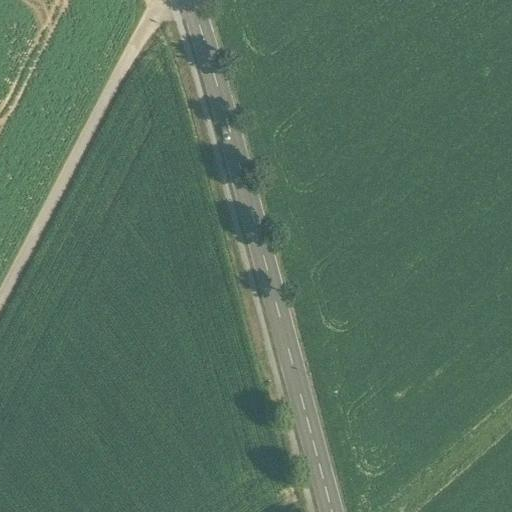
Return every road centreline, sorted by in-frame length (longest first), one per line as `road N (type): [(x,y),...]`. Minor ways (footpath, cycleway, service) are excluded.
road 1 (tertiary): [(328,511),(188,0)]
road 2 (track): [(0,297),(155,14),(189,6)]
